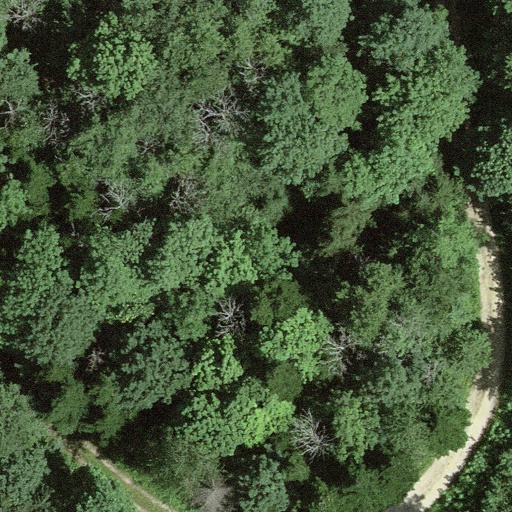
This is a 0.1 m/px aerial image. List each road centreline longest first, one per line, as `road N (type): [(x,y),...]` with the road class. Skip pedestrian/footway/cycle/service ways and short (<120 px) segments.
road 1 (track): [(399,511),(454,451),(488,373),(494,305),(478,181),(450,78),(446,0)]
road 2 (track): [(0,350),(114,480),(163,511)]
